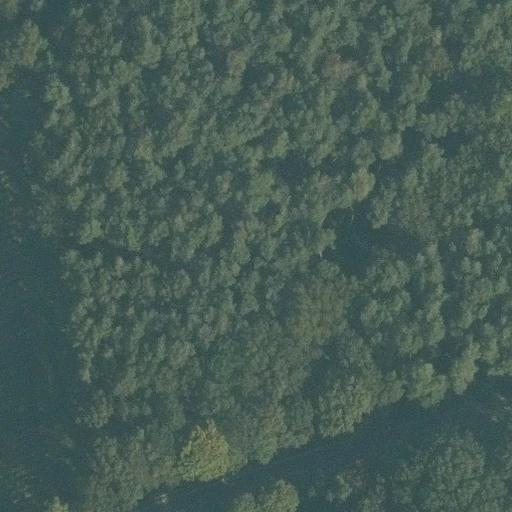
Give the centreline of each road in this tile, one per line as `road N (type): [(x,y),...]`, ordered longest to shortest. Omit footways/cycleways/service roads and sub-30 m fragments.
road 1 (secondary): [(184,511),(511,417)]
road 2 (track): [(172,0),(0,75)]
